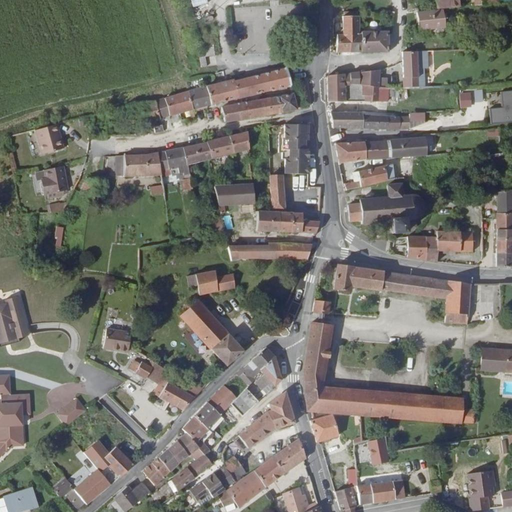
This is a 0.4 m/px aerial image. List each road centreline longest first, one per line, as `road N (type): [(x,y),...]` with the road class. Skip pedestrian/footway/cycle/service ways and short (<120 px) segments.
road 1 (residential): [(294,338),(267,342),(96,511)]
road 2 (tertiary): [(323,0),(315,76),(330,176),(329,237)]
road 3 (track): [(418,380),(333,374),(339,327),(423,335)]
road 4 (tertiary): [(511,277),(433,274),(329,237)]
road 5 (tertiary): [(331,511),(292,383),(294,338)]
